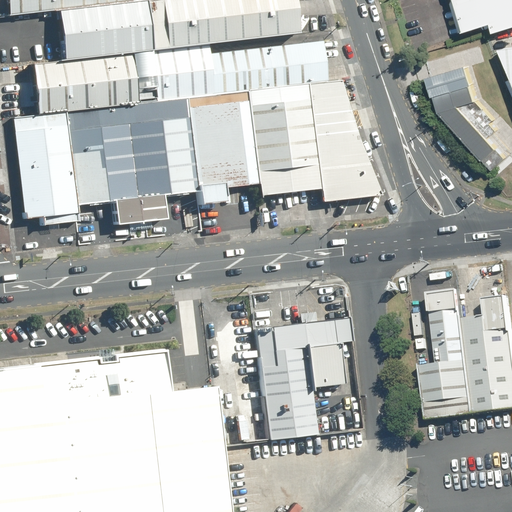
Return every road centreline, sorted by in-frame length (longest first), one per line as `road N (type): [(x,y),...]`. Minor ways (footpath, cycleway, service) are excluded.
road 1 (secondary): [(0,288),(426,242)]
road 2 (primary): [(398,130),(484,236)]
road 3 (primary): [(357,0),(398,130)]
